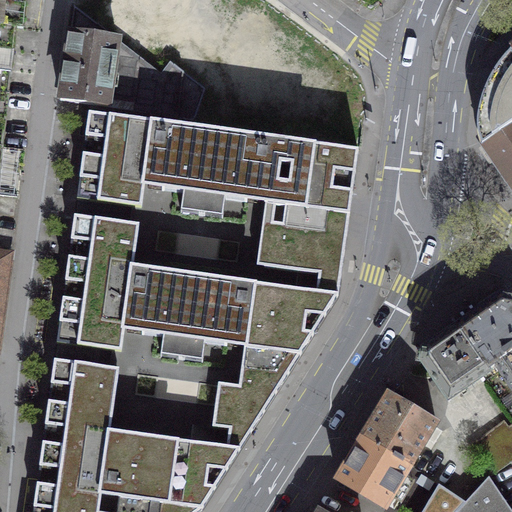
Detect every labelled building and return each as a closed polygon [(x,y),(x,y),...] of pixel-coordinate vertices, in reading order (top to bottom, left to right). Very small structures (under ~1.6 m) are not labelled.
[(0,25),(15,27),(23,28),(25,5),(0,2),(0,25)] [(169,63),(161,75),(74,6),(59,100),(194,121),(204,89),(169,63)] [(0,49),(12,51),(15,27),(0,25),(0,49)] [(0,70),(10,71),(12,51),(0,49),(0,70)] [(511,53),(511,51),(496,68),(486,87),(479,107),(478,128),(481,145),(511,124),(511,53)] [(0,92),(7,93),(10,71),(0,70),(0,92)] [(76,200),(140,208),(146,165),(152,166),(149,185),(162,187),(161,190),(204,196),(213,132),(88,114),(76,200)] [(511,124),(481,145),(511,190),(511,124)] [(358,152),(213,132),(204,196),(246,202),(247,198),(260,200),(263,182),(268,182),(257,266),(319,275),(317,293),(338,296),(350,214),(358,152)] [(138,226),(74,217),(56,343),(120,352),(126,309),(131,310),(129,328),(143,330),(142,335),(184,341),(193,275),(151,270),(149,281),(136,279),(134,291),(129,290),(138,226)] [(0,251),(0,334),(11,253),(0,251)] [(240,450),(338,296),(317,293),(254,284),(251,307),(245,306),(247,295),(233,293),(235,281),(193,275),(184,341),(226,347),(227,342),(240,344),(242,325),(248,326),(239,387),(218,384),(212,428),(229,430),(226,448),(240,450)] [(494,364),(511,351),(511,297),(500,297),(486,306),(458,325),(488,370),(494,364)] [(488,370),(458,325),(422,352),(421,361),(447,401),(489,371),(488,370)] [(511,391),(511,351),(494,364),(511,391)] [(37,487),(33,511),(117,511),(128,438),(114,436),(111,455),(106,454),(117,370),(54,361),(37,487)] [(387,395),(362,437),(410,466),(436,423),(387,395)] [(511,429),(509,432),(505,426),(470,451),(489,478),(511,461),(511,429)] [(128,438),(117,511),(198,511),(201,510),(240,450),(226,448),(128,434),(128,438)] [(410,466),(362,437),(337,480),(384,508),(393,494),(398,497),(389,511),(411,511),(414,509),(418,511),(456,511),(466,502),(410,466)] [(511,511),(489,478),(466,502),(456,511),(511,511)]
